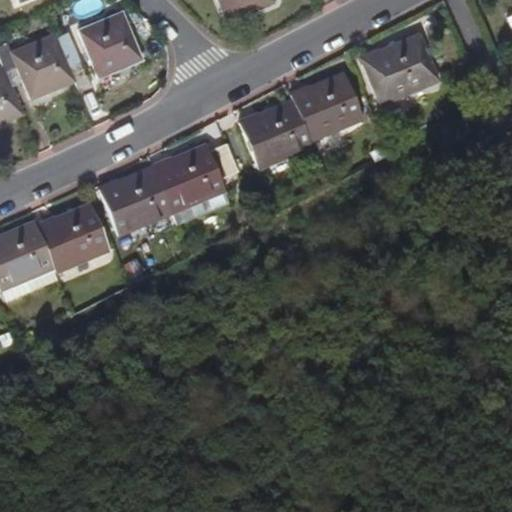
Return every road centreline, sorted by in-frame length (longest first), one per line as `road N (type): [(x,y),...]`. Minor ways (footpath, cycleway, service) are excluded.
road 1 (residential): [(0,198),(223,85)]
road 2 (residential): [(223,85),(393,0)]
